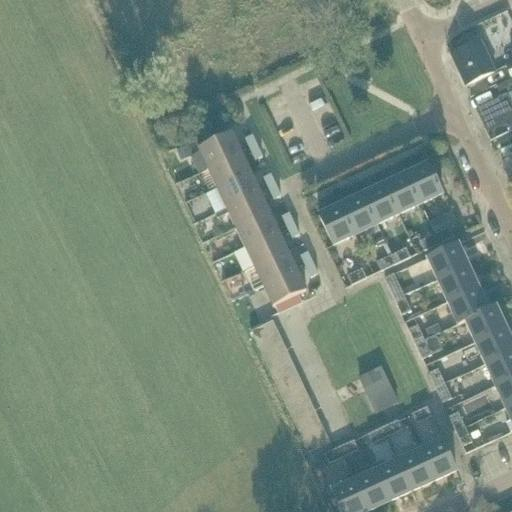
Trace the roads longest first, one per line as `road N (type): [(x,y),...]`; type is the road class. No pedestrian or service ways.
road 1 (residential): [(339,298),(290,187),(452,112)]
road 2 (residential): [(511,235),(452,112)]
